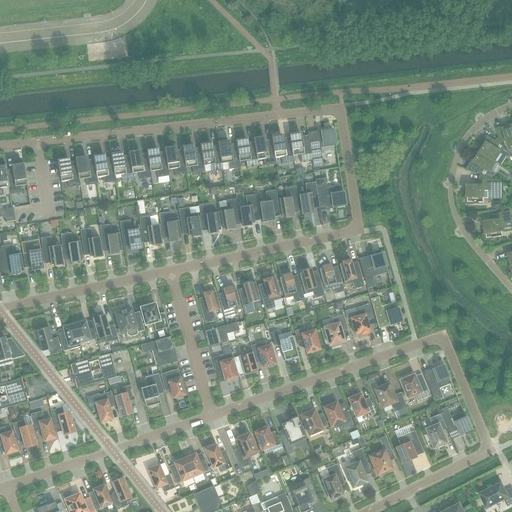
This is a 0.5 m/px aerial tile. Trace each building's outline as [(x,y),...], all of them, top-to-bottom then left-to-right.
[(505,136),(497,139),(500,142),(508,152),(500,142),(507,140),(511,151),(511,125),(503,129),(505,136)] [(319,166),(323,165),(321,152),(336,149),(333,129),(325,130),(325,129),(307,132),(308,135),(312,160),(313,167),(319,166)] [(298,133),(289,134),(293,162),(294,162),(293,156),(299,155),(300,162),(312,160),(308,135),(298,137),(298,133)] [(280,139),(280,135),(271,136),(276,164),(275,158),(281,157),(282,164),(293,162),(289,134),(290,140),(284,141),(283,138),(280,139)] [(263,141),(262,137),(253,138),(258,166),(257,160),(263,159),(264,166),(276,164),(271,136),(272,142),(266,143),(266,140),(263,141)] [(245,143),(244,139),(236,140),(240,168),(239,162),(245,161),(246,168),(258,166),(253,138),(254,144),(248,145),(248,142),(245,143)] [(486,142),(480,152),(495,162),(500,165),(508,152),(500,142),(497,139),(492,146),(486,142)] [(227,145),(226,140),(218,142),(222,170),(223,170),(222,164),(228,163),(229,170),(240,168),(236,140),(235,140),(236,146),(230,147),(230,144),(227,145)] [(209,147),(209,143),(200,144),(204,172),(205,172),(204,166),(210,165),(211,171),(222,170),(218,142),(217,142),(218,148),(213,149),(212,146),(209,147)] [(191,149),(191,144),(182,146),(187,174),(186,168),(192,167),(193,174),(204,172),(200,144),(201,150),(195,151),(194,148),(191,149)] [(174,151),(173,146),(164,148),(169,176),(168,170),(174,169),(175,176),(187,174),(182,146),(183,152),(177,153),(177,150),(174,151)] [(156,153),(155,148),(147,150),(151,178),(150,172),(156,171),(157,178),(169,176),(164,148),(165,154),(159,155),(159,152),(156,153)] [(138,155),(137,150),(129,152),(133,180),(134,180),(133,174),(139,173),(140,180),(151,178),(147,150),(146,150),(147,156),(141,157),(141,154),(138,155)] [(120,157),(120,152),(111,154),(115,182),(116,182),(115,176),(121,175),(122,182),(133,180),(129,152),(128,152),(129,158),(124,159),(123,156),(120,157)] [(466,169),(481,175),(491,179),(492,179),(494,174),(489,171),(495,162),(480,152),(474,161),(472,160),(466,169)] [(102,159),(102,154),(93,156),(98,184),(97,178),(103,177),(104,184),(115,182),(111,154),(112,160),(106,161),(105,158),(102,159)] [(85,161),(84,156),(75,158),(80,186),(79,180),(85,179),(86,186),(98,184),(93,156),(94,162),(88,163),(88,160),(85,161)] [(57,160),(61,182),(67,180),(68,187),(80,186),(75,158),(76,164),(70,165),(70,162),(67,163),(66,158),(57,160)] [(23,163),(14,165),(15,169),(12,169),(12,172),(6,172),(10,195),(21,193),(20,186),(27,185),(23,163)] [(0,195),(3,195),(2,188),(8,187),(9,195),(10,195),(6,172),(6,166),(0,166),(0,195)] [(501,182),(492,179),(491,179),(481,175),(476,186),(467,186),(467,202),(484,202),(484,191),(501,191),(501,182)] [(319,208),(320,210),(337,208),(337,207),(345,205),(341,185),(326,188),(325,178),(315,180),(315,182),(319,208)] [(299,195),(302,215),(311,213),(310,211),(314,211),(313,209),(319,208),(315,182),(305,184),(306,194),(299,195)] [(285,218),(294,217),(293,213),(299,212),(295,186),(285,188),(286,198),(279,199),(281,217),(285,216),(285,218)] [(262,223),(274,221),(274,217),(280,216),(275,190),(265,192),(267,202),(259,203),(262,223)] [(260,220),(256,194),(245,196),(247,206),(239,207),(242,227),(251,226),(251,224),(254,223),(254,221),(260,220)] [(240,224),(236,198),(226,200),(227,207),(219,208),(222,229),(226,228),(226,230),(235,229),(234,225),(240,224)] [(495,201),(493,204),(494,208),(496,210),(500,209),(502,206),(501,203),(498,201),(495,201)] [(209,234),(218,233),(217,231),(220,230),(218,212),(210,214),(209,204),(198,205),(202,231),(208,230),(209,234)] [(13,208),(0,209),(0,214),(0,217),(5,216),(6,222),(15,221),(13,208)] [(192,237),(201,236),(197,213),(190,214),(189,208),(178,209),(182,235),(188,234),(189,236),(192,236),(192,237)] [(484,222),(484,224),(486,239),(503,236),(502,231),(511,229),(511,224),(510,211),(492,214),(493,221),(484,222)] [(169,242),(178,241),(178,239),(181,238),(178,217),(170,218),(169,212),(159,214),(163,239),(169,238),(169,242)] [(153,246),(162,244),(158,225),(151,226),(149,216),(139,217),(143,244),(149,243),(149,245),(152,244),(153,246)] [(50,221),(43,222),(39,223),(40,230),(59,227),(58,220),(57,220),(56,220),(50,221)] [(130,250),(142,248),(138,225),(131,227),(130,220),(119,222),(123,247),(129,246),(130,250)] [(110,255),(119,253),(119,251),(122,251),(119,230),(111,231),(110,224),(100,226),(104,252),(109,251),(110,255)] [(94,258),(102,257),(99,237),(92,238),(90,228),(80,230),(84,256),(90,255),(90,257),(93,256),(94,258)] [(72,242),(71,233),(60,234),(64,260),(70,259),(71,263),(80,261),(79,259),(82,259),(80,241),(72,242)] [(52,246),(51,237),(40,238),(44,264),(50,263),(51,265),(54,264),(54,266),(63,265),(60,245),(52,246)] [(31,241),(21,243),(25,268),(31,267),(31,271),(43,269),(40,246),(32,247),(31,241)] [(1,247),(5,272),(11,271),(12,275),(21,274),(20,272),(23,271),(21,254),(13,255),(11,245),(4,246),(1,247)] [(359,258),(367,288),(375,286),(373,276),(387,272),(382,253),(374,255),(374,254),(359,258)] [(352,283),(354,289),(364,287),(357,262),(351,263),(350,259),(341,262),(342,264),(339,265),(345,285),(352,283)] [(334,294),(344,291),(337,266),(331,268),(330,264),(322,266),(322,268),(319,269),(325,290),(332,288),(334,294)] [(314,298),(324,296),(317,271),(311,272),(310,268),(302,271),(302,273),(299,274),(305,294),(312,292),(314,298)] [(290,273),(282,275),(282,277),(279,278),(285,299),(292,297),(294,303),(304,300),(297,275),(291,277),(290,273)] [(265,310),(275,307),(273,301),(280,299),(275,278),(272,279),(271,277),(262,280),(263,283),(258,285),(265,310)] [(238,290),(245,315),(255,312),(252,302),(260,300),(255,283),(252,284),(251,282),(242,284),(244,288),(238,290)] [(232,288),(231,286),(223,289),(224,292),(218,294),(225,319),(235,316),(232,307),(240,305),(235,287),(232,288)] [(211,291),(203,293),(204,297),(198,299),(205,324),(215,321),(212,311),(220,309),(215,292),(212,293),(211,291)] [(394,325),(393,324),(401,321),(396,302),(381,306),(378,297),(370,299),(378,329),(394,325)] [(158,314),(155,304),(140,308),(145,325),(153,323),(155,331),(168,327),(164,312),(158,314)] [(350,318),(355,335),(360,333),(361,335),(369,333),(368,331),(369,331),(366,320),(373,318),(369,305),(356,309),(358,316),(350,318)] [(115,313),(120,332),(126,330),(127,335),(130,336),(136,335),(137,332),(144,330),(139,312),(132,314),(131,309),(115,313)] [(189,317),(192,332),(202,330),(199,314),(189,317)] [(105,315),(93,318),(98,338),(104,336),(106,343),(118,339),(113,324),(113,325),(108,327),(105,315)] [(324,327),(329,345),(344,341),(341,331),(347,330),(343,315),(332,318),(333,325),(324,327)] [(73,322),(79,344),(96,339),(91,321),(86,322),(85,321),(82,321),(82,320),(73,322)] [(80,346),(79,344),(73,322),(65,325),(66,326),(63,327),(63,329),(57,330),(63,351),(80,346)] [(205,331),(209,347),(229,341),(226,334),(239,330),(237,322),(205,331)] [(42,351),(48,349),(49,355),(61,352),(57,337),(56,337),(56,338),(51,339),(48,328),(31,333),(37,340),(38,340),(39,339),(42,351)] [(304,343),(307,353),(320,349),(314,330),(307,332),(307,330),(304,328),(294,331),(298,344),(304,343)] [(280,344),(284,361),(293,358),(293,359),(298,357),(292,336),(284,338),(284,339),(279,340),(276,330),(270,332),(274,346),(280,344)] [(156,366),(177,360),(173,345),(171,345),(169,337),(140,345),(143,353),(152,351),(156,366)] [(0,366),(12,363),(11,360),(25,356),(11,338),(5,340),(5,338),(0,338),(0,366)] [(260,357),(263,368),(276,364),(270,345),(263,347),(263,344),(260,343),(250,346),(254,359),(260,357)] [(252,353),(233,358),(238,375),(251,372),(252,373),(257,371),(252,353)] [(70,377),(113,365),(110,354),(90,359),(85,361),(70,365),(71,370),(69,370),(68,370),(70,377)] [(225,354),(212,358),(216,371),(222,369),(225,381),(237,377),(232,358),(226,360),(225,354)] [(116,377),(113,365),(70,377),(72,384),(73,384),(75,383),(76,388),(116,377)] [(434,401),(442,397),(438,388),(451,383),(442,365),(435,368),(435,367),(422,372),(434,401)] [(173,398),(185,395),(179,374),(173,375),(172,371),(160,374),(164,387),(170,386),(173,398)] [(146,407),(160,403),(156,390),(163,389),(158,374),(145,377),(147,386),(140,388),(146,407)] [(400,378),(401,380),(400,380),(407,398),(414,395),(417,401),(430,395),(421,374),(414,376),(414,374),(409,377),(408,375),(400,378)] [(0,396),(27,389),(25,382),(25,383),(23,383),(22,378),(8,382),(0,384),(0,396)] [(389,383),(384,385),(374,389),(382,408),(390,404),(394,413),(406,407),(400,392),(394,395),(389,383)] [(134,401),(130,385),(119,388),(120,395),(114,396),(120,416),(132,413),(128,401),(133,400),(134,401)] [(27,389),(0,396),(0,409),(28,402),(27,397),(29,396),(29,397),(29,396),(27,389)] [(115,407),(111,392),(93,396),(101,422),(112,419),(109,408),(114,406),(115,407)] [(351,396),(351,397),(348,399),(356,417),(362,414),(364,418),(375,414),(370,401),(364,403),(360,393),(357,395),(357,394),(351,396)] [(35,401),(29,402),(31,410),(37,408),(35,401)] [(336,402),(323,407),(331,427),(337,424),(339,430),(353,424),(347,410),(341,413),(336,402)] [(50,410),(54,426),(55,426),(55,425),(60,423),(63,435),(75,432),(75,431),(80,430),(74,422),(73,422),(74,423),(73,423),(69,412),(64,413),(62,407),(50,410)] [(462,411),(450,416),(446,407),(438,411),(440,414),(446,429),(451,439),(463,434),(463,433),(470,430),(462,411)] [(317,416),(314,410),(300,416),(309,436),(322,430),(322,429),(328,426),(322,414),(317,416)] [(30,414),(35,432),(36,432),(36,431),(41,430),(44,441),(56,438),(50,418),(44,420),(42,411),(30,414)] [(432,443),(434,448),(446,443),(440,431),(446,429),(440,414),(429,419),(432,427),(426,429),(427,433),(423,435),(427,445),(432,443)] [(285,434),(280,436),(288,454),(294,452),(290,443),(304,437),(299,425),(301,424),(297,416),(290,419),(292,424),(283,428),(285,434)] [(25,448),(37,445),(31,425),(25,426),(24,420),(12,423),(16,439),(17,439),(17,438),(22,436),(25,448)] [(350,434),(358,431),(356,424),(348,426),(350,434)] [(6,454),(17,451),(12,431),(6,433),(4,427),(0,427),(0,443),(2,443),(6,454)] [(271,437),(266,427),(254,432),(262,450),(264,455),(270,452),(273,453),(282,449),(276,434),(271,437)] [(395,448),(402,463),(416,457),(416,456),(423,453),(414,431),(397,438),(400,445),(395,448)] [(235,453),(241,468),(252,464),(249,456),(257,453),(249,433),(235,439),(240,451),(235,453)] [(388,472),(387,470),(392,468),(387,457),(393,455),(385,437),(379,439),(384,450),(369,456),(377,474),(379,474),(380,476),(388,472)] [(216,445),(205,450),(213,468),(218,466),(221,472),(232,467),(226,453),(220,455),(216,445)] [(344,468),(352,488),(367,481),(365,476),(371,473),(361,448),(351,452),(356,463),(344,468)] [(174,464),(169,467),(176,484),(192,477),(194,481),(204,477),(202,473),(209,470),(201,453),(196,455),(195,454),(192,455),(192,453),(176,460),(176,461),(173,463),(174,464)] [(339,496),(339,495),(342,494),(338,484),(344,481),(336,464),(326,469),(329,477),(322,480),(330,499),(333,498),(334,498),(339,496)] [(159,465),(148,470),(156,489),(161,486),(164,492),(175,488),(169,473),(163,475),(159,465)] [(269,476),(258,479),(260,490),(279,486),(275,469),(267,470),(269,476)] [(318,499),(309,477),(288,486),(288,487),(289,487),(293,492),(298,506),(297,506),(298,511),(303,511),(311,509),(308,502),(311,501),(311,500),(316,497),(317,500),(318,499)] [(123,478),(112,483),(116,493),(110,495),(116,510),(128,505),(126,502),(132,500),(123,478)] [(217,479),(213,481),(216,490),(221,489),(217,479)] [(255,481),(251,483),(246,486),(250,496),(259,492),(255,481)] [(507,506),(511,504),(511,486),(505,490),(501,483),(479,494),(486,508),(504,499),(507,506)] [(104,485),(92,490),(93,491),(88,493),(95,511),(112,504),(104,485)] [(213,511),(223,508),(213,486),(193,495),(200,511),(213,511)] [(81,493),(64,500),(69,511),(94,511),(89,498),(84,500),(81,493)] [(292,511),(284,493),(260,503),(262,509),(266,508),(267,511),(292,511)] [(177,494),(171,496),(174,503),(180,500),(177,494)] [(58,511),(55,502),(38,509),(39,511),(58,511)] [(253,511),(260,511),(257,503),(251,506),(253,511)]
